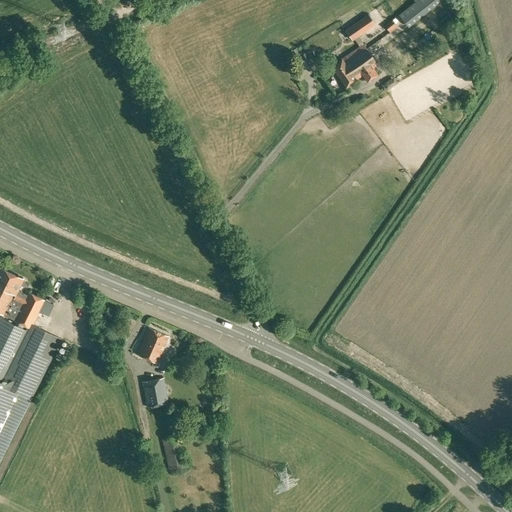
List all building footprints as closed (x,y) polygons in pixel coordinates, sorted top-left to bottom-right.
[(439,0),(416,0),(398,14),(408,27),(440,1),(439,0)] [(352,40),(375,24),(368,14),(345,30),(352,40)] [(392,19),(384,25),(390,32),(397,27),(397,26),(396,25),(392,19)] [(445,39),(449,45),(454,42),(450,36),(445,39)] [(367,81),(377,74),(373,68),(377,65),(363,44),(332,65),(346,86),(363,75),(367,81)] [(308,64),(317,59),(311,49),(302,53),(308,64)] [(31,328),(33,324),(36,317),(39,319),(42,314),(48,317),(54,305),(45,300),(28,292),(25,298),(16,294),(21,285),(23,286),(26,281),(23,280),(24,279),(0,267),(0,313),(6,316),(27,326),(31,328)] [(0,428),(18,393),(31,399),(61,338),(33,324),(31,328),(27,326),(26,329),(0,316),(0,428)] [(157,363),(168,336),(148,327),(136,354),(157,363)] [(147,407),(168,403),(163,377),(142,381),(147,407)] [(169,470),(186,466),(179,435),(162,438),(169,470)]
